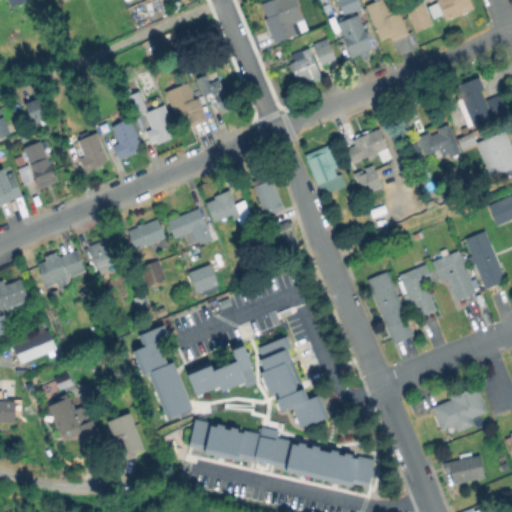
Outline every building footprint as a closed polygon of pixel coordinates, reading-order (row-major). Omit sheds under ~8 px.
[(31,0),(33,6),(12,14),(6,0),(31,0)] [(272,0),(288,0),(292,12),(300,9),(308,33),(272,46),(263,21),(268,20),(263,3),(272,0)] [(360,0),(363,6),(344,14),(337,0),(360,0)] [(383,0),(386,0),(393,16),(399,13),(410,39),(396,45),(393,39),(381,44),(366,8),(383,0)] [(424,0),(435,27),(415,36),(403,8),(421,0),(424,0)] [(469,0),(473,11),(445,21),(442,12),(437,14),(432,1),(427,3),(425,0),(469,0)] [(375,52),(352,61),(337,21),(359,12),(375,52)] [(336,61),(319,67),(312,46),(329,41),(336,61)] [(317,81),(296,88),(289,64),(296,62),(294,56),(308,51),(317,81)] [(197,78),(205,75),(209,83),(220,78),(233,106),(214,115),(197,78)] [(475,75),(485,98),(504,89),(511,107),(469,127),(456,98),(464,94),(459,83),(475,75)] [(166,88),(189,78),(205,120),(192,126),(189,117),(179,121),(166,88)] [(134,113),(126,95),(138,89),(146,107),(134,113)] [(25,103),(40,97),(49,118),(34,125),(25,103)] [(179,134),(158,144),(143,112),(164,102),(179,134)] [(12,132),(0,136),(0,105),(2,105),(12,132)] [(145,152),(123,162),(107,128),(130,118),(145,152)] [(449,122),(461,153),(453,156),(450,150),(435,156),(433,151),(422,155),(414,135),(449,122)] [(381,124),(396,157),(383,163),(378,153),(354,163),(348,148),(356,144),(352,133),(381,124)] [(462,148),(458,138),(471,131),(476,141),(462,148)] [(109,159),(82,173),(69,147),(96,133),(109,159)] [(511,146),(511,167),(487,178),(474,145),(507,133),(511,146)] [(38,139),(57,184),(43,190),(36,176),(26,181),(19,167),(29,162),(22,146),(38,139)] [(332,168),(336,178),(343,175),(346,183),(324,191),(320,183),(311,186),(299,154),(330,143),(338,165),(332,168)] [(0,166),(4,165),(9,176),(16,173),(24,196),(1,205),(0,202),(0,166)] [(361,193),(354,175),(375,166),(382,185),(361,193)] [(286,207),(266,216),(251,184),(271,175),(286,207)] [(229,191),(235,204),(246,199),(255,216),(237,226),(231,214),(215,222),(205,203),(229,191)] [(486,204),(495,224),(511,217),(511,195),(511,193),(486,204)] [(199,205),(216,240),(202,247),(193,230),(174,239),(166,218),(199,205)] [(167,237),(135,249),(127,229),(159,217),(167,237)] [(131,252),(100,268),(88,244),(118,228),(131,252)] [(482,229),(462,238),(469,254),(463,257),(466,266),(473,263),(493,255),(482,229)] [(68,280),(69,285),(58,289),(56,283),(44,287),(35,263),(77,247),(87,273),(68,280)] [(457,250),(473,295),(457,301),(448,278),(441,281),(433,260),(457,250)] [(493,255),(473,263),(483,288),(503,279),(493,255)] [(166,279),(147,286),(139,266),(159,258),(166,279)] [(220,281),(196,292),(187,271),(212,261),(220,281)] [(397,277),(426,264),(435,285),(426,289),(435,310),(417,318),(406,292),(404,293),(397,277)] [(368,280),(386,272),(413,336),(394,343),(368,280)] [(22,300),(25,309),(8,314),(6,306),(0,307),(0,283),(23,276),(30,297),(22,300)] [(139,313),(133,297),(143,293),(149,309),(139,313)] [(159,317),(154,310),(163,305),(167,311),(159,317)] [(158,346),(166,365),(175,361),(193,408),(167,418),(149,373),(144,375),(134,350),(146,345),(142,333),(168,322),(175,339),(158,346)] [(46,328),(54,347),(18,362),(10,343),(46,328)] [(245,345),(254,365),(240,371),(245,382),(220,393),(217,388),(196,397),(184,369),(208,359),(213,369),(235,359),(237,363),(232,351),(245,345)] [(285,347),(300,384),(306,381),(313,398),(319,395),(328,417),(300,428),(292,410),(280,415),(256,359),(285,347)] [(474,418),(477,425),(460,434),(455,424),(444,429),(432,404),(475,383),(489,410),(474,418)] [(44,401),(64,393),(71,409),(86,403),(101,436),(83,444),(78,432),(61,440),(44,401)] [(12,421),(0,420),(0,399),(13,399),(12,421)] [(106,438),(111,436),(104,420),(127,411),(143,449),(115,461),(106,438)] [(213,419),(205,452),(186,447),(194,414),(213,419)] [(248,428),(243,455),(242,455),(241,460),(205,452),(213,419),(248,428)] [(291,438),(285,466),(243,455),(248,428),(291,438)] [(511,458),(501,436),(511,430),(511,458)] [(361,455),(356,481),(354,480),(352,488),(285,472),(286,466),(285,466),(291,438),(361,455)] [(356,481),(361,455),(376,459),(369,484),(356,481)] [(486,478),(451,483),(448,460),(482,455),(486,478)]
